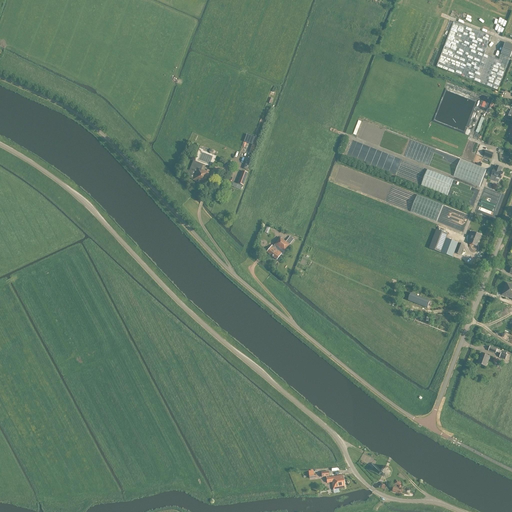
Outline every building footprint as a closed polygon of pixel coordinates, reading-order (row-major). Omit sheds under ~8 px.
[(454,22),(437,66),(497,89),(498,90),(510,57),(511,52),(511,44),(505,42),(499,60),(484,54),(491,36),(454,22)] [(249,153),(254,154),(259,139),(254,138),(249,153)] [(435,149),(429,166),(453,174),(454,169),(458,170),(461,158),(435,149)] [(492,154),(488,152),(485,151),(483,156),(490,159),(492,154)] [(199,163),(194,161),(187,177),(193,179),(203,183),(208,172),(201,169),(203,164),(199,163)] [(493,169),(491,175),(492,176),(490,179),(498,182),(500,179),(502,173),(500,172),(501,168),(495,166),(494,170),(493,169)] [(243,185),(248,173),(242,171),(237,183),(243,185)] [(468,180),(481,185),(484,176),(480,175),(479,179),(472,177),(469,176),(468,180)] [(479,188),(453,179),(446,196),(472,205),(479,188)] [(233,181),(231,186),(242,190),(243,185),(233,181)] [(417,195),(411,212),(454,227),(455,225),(455,222),(457,216),(457,222),(464,221),(466,222),(467,220),(465,219),(465,218),(460,217),(462,211),(417,195)] [(454,253),(461,255),(464,246),(458,244),(458,243),(446,239),(448,234),(436,230),(429,248),(453,258),(454,253)] [(479,236),(470,232),(469,236),(471,237),(468,244),(475,246),(479,236)] [(272,245),(267,252),(276,259),(282,253),(283,253),(290,244),(280,237),(273,246),(272,245)] [(511,284),(508,282),(502,295),(511,298),(511,284)] [(412,293),(409,301),(427,308),(430,301),(412,293)] [(481,353),(477,363),(486,367),(490,356),(481,353)] [(384,476),(386,476),(389,475),(391,471),(389,467),(385,466),(382,467),(380,471),(382,475),(384,476)] [(329,471),(321,472),(321,477),(322,477),(326,476),(327,483),(332,482),(333,490),(345,487),(343,475),(331,477),(329,477),(329,476),(329,475),(329,473),(329,471)] [(394,486),(392,491),(399,494),(399,493),(402,494),(404,489),(400,488),(400,487),(397,486),(396,487),(394,486)]
